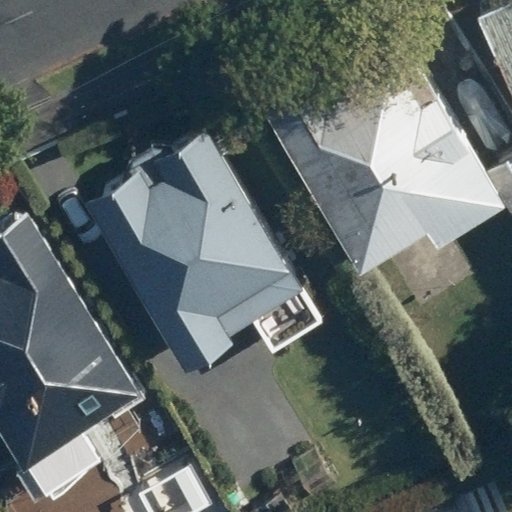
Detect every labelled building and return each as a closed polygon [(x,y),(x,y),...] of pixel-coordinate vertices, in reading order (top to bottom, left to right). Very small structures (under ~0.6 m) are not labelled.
[(511,0),(471,0),(511,87),(511,0)] [(260,94),(266,104),(347,245),(412,208),(422,224),(495,182),(480,157),(398,14),(260,94)] [(317,307),(193,112),(155,136),(151,129),(124,146),(129,153),(77,186),(179,346),(196,335),(217,367),(264,337),(266,339),(317,307)] [(131,363),(17,183),(0,193),(0,421),(42,487),(102,448),(72,401),(131,363)] [(411,511),(401,491),(356,511),(411,511)]
